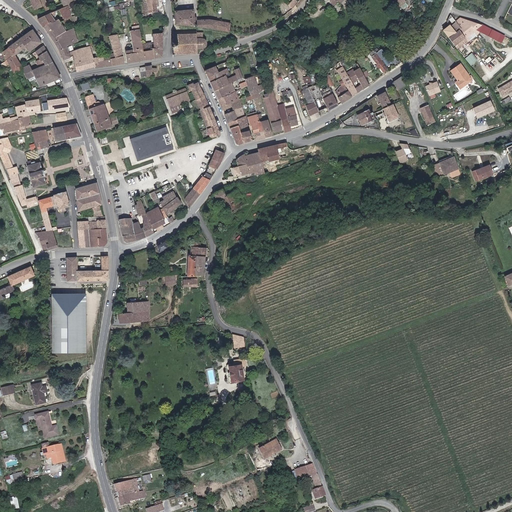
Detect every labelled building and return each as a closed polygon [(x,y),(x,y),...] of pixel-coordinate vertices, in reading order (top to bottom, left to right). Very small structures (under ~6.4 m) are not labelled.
[(45,0),(28,0),(32,9),(43,5),(46,10),(49,9),(45,0)] [(64,19),(71,17),(66,6),(63,7),(58,9),(64,19)] [(193,9),(175,10),(176,24),(196,25),(208,28),(217,30),(219,20),(210,19),(196,19),(196,16),(193,16),(193,9)] [(50,12),(37,18),(62,59),(71,57),(70,50),(68,51),(66,46),(77,42),(73,29),(66,31),(57,18),(55,20),(50,12)] [(482,24),(461,17),(457,21),(451,14),(443,30),(454,44),(455,44),(461,50),(468,45),(465,41),(478,31),(476,29),(482,24)] [(228,31),(230,21),(219,20),(217,30),(228,31)] [(478,31),(503,43),(506,35),(482,24),(476,29),(478,31)] [(33,30),(31,29),(2,50),(14,71),(20,68),(22,67),(14,55),(24,48),(27,52),(42,42),(33,30)] [(132,49),(132,52),(143,50),(140,29),(132,30),(129,30),(132,49)] [(202,31),(173,31),(173,53),(198,52),(198,49),(203,49),(204,48),(205,47),(206,46),(207,45),(207,44),(207,43),(206,41),(205,40),(204,39),(202,39),(202,31)] [(150,49),(152,58),(162,56),(164,32),(154,33),(153,47),(150,47),(150,49)] [(118,34),(109,36),(114,57),(123,55),(118,34)] [(72,56),(75,71),(95,67),(95,69),(112,65),(110,58),(108,59),(107,54),(99,56),(100,61),(97,61),(95,54),(92,55),(90,47),(86,47),(85,42),(76,44),(77,48),(70,50),(71,57),(72,56)] [(38,86),(61,77),(44,46),(36,51),(40,59),(36,61),(38,65),(31,68),(29,64),(22,67),(20,68),(25,78),(33,76),(38,86)] [(125,50),(126,62),(144,60),(143,50),(132,52),(132,49),(125,50)] [(143,50),(144,60),(152,58),(150,49),(143,50)] [(472,52),(465,57),(471,65),(478,60),(472,52)] [(384,64),(385,63),(377,53),(371,57),(384,73),(388,70),(384,64)] [(110,58),(112,65),(125,63),(123,55),(114,57),(110,58)] [(457,83),(461,89),(473,80),(461,64),(452,71),(458,80),(459,79),(460,80),(457,83)] [(152,65),(145,66),(145,67),(146,76),(153,75),(152,72),(156,72),(156,67),(152,67),(152,65)] [(358,93),(369,86),(358,65),(346,71),(358,93)] [(217,72),(214,66),(205,69),(208,76),(217,72)] [(358,93),(346,71),(343,66),(338,70),(342,77),(352,98),(358,93)] [(243,78),(240,67),(235,70),(236,75),(230,77),(230,82),(229,83),(226,74),(210,81),(215,90),(232,83),(243,78)] [(217,72),(208,76),(210,81),(226,74),(230,73),(227,68),(217,72)] [(246,79),(254,99),(260,96),(259,93),(261,93),(254,76),(246,79)] [(352,98),(342,77),(338,80),(341,85),(336,90),(339,95),(337,97),(342,104),(352,98)] [(408,85),(403,77),(394,82),(399,91),(408,85)] [(511,91),(511,80),(498,89),(502,97),(511,91)] [(191,90),(200,109),(209,105),(199,81),(193,84),(192,82),(186,84),(189,90),(191,90)] [(232,83),(215,90),(222,107),(240,99),(232,83)] [(316,83),(307,87),(318,112),(327,108),(321,94),(316,83)] [(443,92),(439,83),(428,88),(432,97),(443,92)] [(309,104),(305,106),(309,115),(318,112),(307,87),(302,89),(309,104)] [(190,99),(186,88),(164,95),(168,107),(190,99)] [(263,94),(271,122),(280,119),(277,105),(274,94),(272,94),(272,91),(263,94)] [(377,96),(383,108),(392,104),(385,92),(377,96)] [(85,96),(88,105),(97,102),(94,93),(85,96)] [(323,93),(321,94),(327,108),(329,111),(337,105),(332,93),(325,96),(323,93)] [(69,106),(65,98),(48,101),(49,109),(69,106)] [(0,113),(0,123),(17,119),(17,117),(29,115),(35,114),(35,111),(39,111),(38,99),(26,100),(26,102),(24,102),(25,104),(15,106),(16,116),(9,117),(8,112),(0,113)] [(240,99),(222,107),(224,110),(228,109),(229,112),(243,107),(240,99)] [(489,99),(471,107),(475,118),(494,111),(489,99)] [(285,102),(277,105),(280,119),(283,131),(283,132),(292,130),(290,122),(286,108),(285,102)] [(400,116),(393,103),(392,104),(383,108),(390,121),(400,116)] [(200,109),(210,138),(221,135),(209,105),(200,109)] [(294,106),(286,108),(290,122),(291,121),(292,126),(298,124),(294,106)] [(229,112),(225,114),(228,122),(245,115),(243,107),(229,112)] [(422,112),(428,126),(437,122),(431,108),(422,112)] [(361,125),(375,118),(372,113),(370,114),(367,109),(356,114),(361,125)] [(67,119),(66,112),(57,114),(58,121),(67,119)] [(254,140),(273,135),(269,119),(260,121),(258,113),(247,116),(254,140)] [(17,119),(0,123),(0,127),(3,127),(5,132),(21,128),(20,126),(31,125),(29,115),(17,117),(17,119)] [(239,144),(252,140),(249,128),(245,115),(228,122),(236,143),(239,144)] [(111,124),(118,122),(116,116),(109,118),(111,124)] [(108,118),(93,122),(95,131),(110,126),(108,118)] [(271,122),(274,133),(283,131),(280,119),(271,122)] [(80,135),(75,123),(63,126),(66,138),(80,135)] [(63,126),(51,128),(53,141),(66,138),(63,126)] [(46,129),(32,132),(35,149),(50,145),(46,129)] [(150,130),(139,134),(137,145),(141,148),(140,153),(149,159),(159,156),(160,151),(164,150),(166,140),(165,139),(166,137),(158,131),(154,133),(150,130)] [(1,157),(6,169),(13,166),(7,152),(10,151),(11,146),(8,137),(0,138),(0,152),(1,154),(1,157)] [(279,159),(275,143),(258,148),(259,152),(262,162),(265,172),(271,170),(269,161),(279,159)] [(329,156),(342,149),(338,143),(326,150),(329,156)] [(411,153),(408,145),(401,144),(403,149),(405,155),(411,153)] [(217,169),(224,153),(216,149),(209,165),(217,169)] [(407,160),(405,155),(403,149),(397,151),(401,163),(407,160)] [(245,155),(250,173),(256,171),(257,174),(265,172),(262,162),(259,152),(245,155)] [(234,177),(250,173),(245,155),(237,159),(238,164),(230,167),(234,177)] [(440,162),(446,174),(459,168),(454,156),(440,162)] [(31,161),(27,162),(28,165),(27,165),(32,185),(33,187),(34,187),(45,184),(43,176),(44,175),(43,169),(41,169),(40,162),(35,163),(34,162),(31,163),(31,161)] [(433,164),(439,176),(443,174),(438,162),(433,164)] [(490,165),(473,172),(477,181),(494,174),(490,165)] [(6,169),(6,170),(9,175),(17,173),(19,172),(17,166),(13,166),(6,169)] [(17,173),(9,175),(13,184),(14,186),(21,184),(17,173)] [(207,173),(184,198),(191,207),(213,177),(207,173)] [(389,180),(376,181),(377,192),(389,191),(389,180)] [(75,199),(99,193),(96,182),(74,188),(75,199)] [(22,184),(21,184),(14,186),(21,205),(27,203),(27,207),(35,205),(34,202),(37,201),(36,197),(34,187),(33,187),(32,185),(30,186),(32,198),(26,199),(22,184)] [(213,193),(217,200),(221,198),(225,196),(222,189),(213,193)] [(225,196),(221,198),(229,214),(246,205),(238,189),(225,196)] [(166,212),(182,202),(178,195),(175,190),(164,196),(165,198),(160,202),(166,212)] [(67,191),(55,194),(57,202),(59,209),(70,206),(67,191)] [(315,202),(328,199),(326,191),(313,194),(315,202)] [(76,210),(101,203),(99,193),(75,199),(76,210)] [(55,194),(39,199),(40,208),(45,206),(57,202),(55,194)] [(302,199),(289,202),(291,210),(304,207),(302,199)] [(138,204),(135,205),(138,214),(139,216),(142,215),(146,214),(146,212),(141,200),(137,202),(138,204)] [(45,206),(40,208),(46,230),(51,229),(50,227),(45,206)] [(267,210),(269,218),(281,214),(279,206),(267,210)] [(158,207),(146,212),(146,214),(152,229),(156,227),(158,231),(164,227),(162,224),(165,222),(158,207)] [(141,227),(145,238),(154,234),(152,229),(146,214),(142,215),(144,222),(145,227),(141,227)] [(76,220),(77,228),(104,228),(103,216),(95,216),(95,219),(76,220)] [(120,226),(121,236),(133,233),(133,222),(132,217),(126,218),(121,220),(122,225),(120,226)] [(123,241),(128,242),(145,238),(141,227),(139,227),(137,221),(133,222),(133,233),(121,236),(123,241)] [(104,228),(77,228),(79,245),(103,245),(107,242),(104,228)] [(51,229),(46,230),(36,232),(40,236),(43,250),(58,247),(54,229),(51,229)] [(166,241),(157,245),(159,251),(168,248),(166,241)] [(205,276),(206,247),(192,247),(191,255),(196,255),(195,276),(205,276)] [(196,255),(191,255),(188,255),(187,275),(195,276),(196,255)] [(67,280),(108,279),(108,257),(101,257),(101,270),(78,270),(78,256),(67,256),(67,280)] [(48,271),(47,263),(39,264),(41,272),(48,271)] [(6,276),(10,285),(12,284),(34,275),(29,265),(6,276)] [(176,275),(165,276),(166,285),(177,284),(176,275)] [(198,279),(183,280),(184,288),(198,287),(198,279)] [(0,289),(0,299),(4,298),(3,294),(13,290),(14,289),(12,284),(10,285),(0,289)] [(50,336),(50,350),(84,350),(84,294),(50,294),(50,336)] [(119,322),(149,319),(148,301),(126,302),(127,312),(119,313),(119,322)] [(241,337),(232,335),(234,347),(243,346),(241,337)] [(241,364),(226,367),(227,375),(232,374),(233,382),(243,380),(241,364)] [(209,383),(216,383),(214,368),(207,369),(209,383)] [(42,385),(41,382),(31,385),(36,404),(46,401),(44,392),(48,391),(46,384),(42,385)] [(15,391),(13,384),(2,386),(4,394),(15,391)] [(47,412),(34,415),(38,430),(42,429),(44,438),(58,435),(55,425),(51,427),(47,412)] [(276,439),(258,448),(263,457),(281,448),(276,439)] [(61,443),(42,448),(44,453),(46,453),(47,457),(51,456),(52,463),(65,460),(61,443)] [(312,476),(316,475),(313,465),(308,467),(312,476)] [(296,470),(300,479),(310,476),(307,466),(296,470)] [(14,483),(24,480),(21,472),(12,474),(14,483)] [(150,474),(143,476),(145,482),(152,480),(150,474)] [(325,495),(317,474),(316,475),(312,476),(316,489),(311,491),(314,499),(325,495)] [(136,479),(113,485),(119,508),(129,505),(128,501),(146,497),(144,491),(140,492),(136,479)] [(146,509),(146,511),(155,511),(165,509),(162,503),(146,509)]
